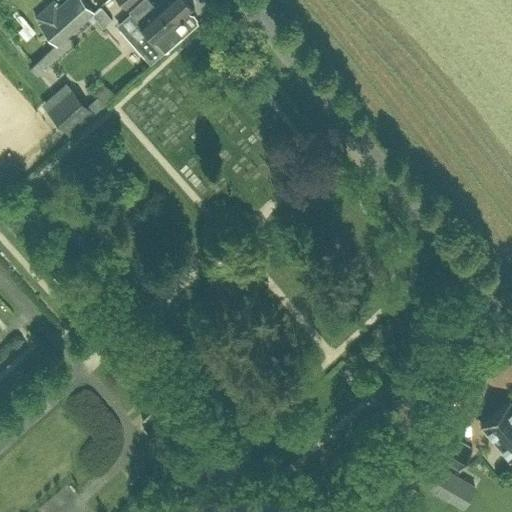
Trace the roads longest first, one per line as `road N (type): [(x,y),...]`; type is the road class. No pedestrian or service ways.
road 1 (unclassified): [(494,297),(246,0)]
road 2 (unclassified): [(359,511),(399,433),(494,297)]
